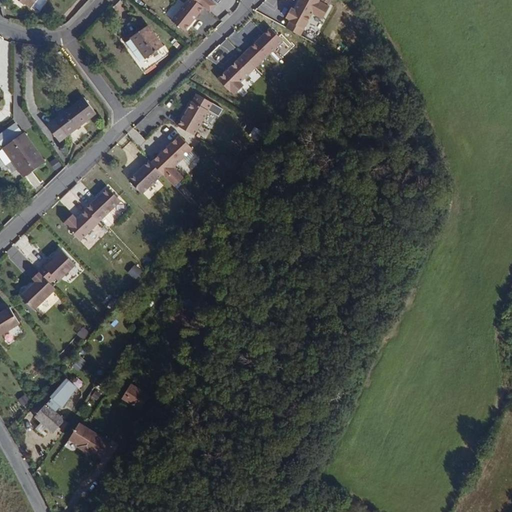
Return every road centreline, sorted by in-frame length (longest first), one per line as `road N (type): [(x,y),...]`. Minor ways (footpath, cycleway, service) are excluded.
road 1 (residential): [(128,122),(0,243)]
road 2 (residential): [(128,122),(247,0)]
